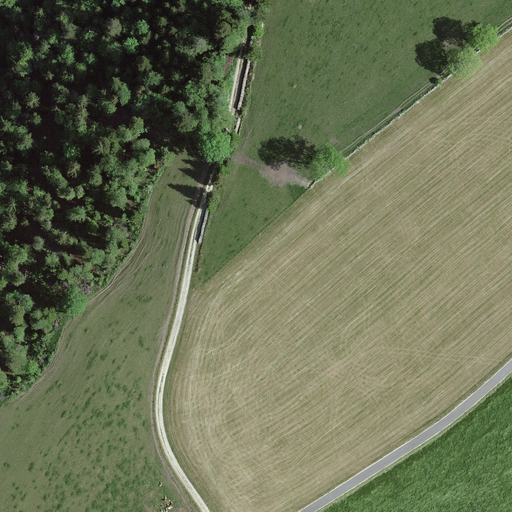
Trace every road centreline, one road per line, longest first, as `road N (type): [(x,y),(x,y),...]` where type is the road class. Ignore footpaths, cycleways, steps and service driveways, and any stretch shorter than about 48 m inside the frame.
road 1 (track): [(206,511),(167,450),(159,411),(257,0)]
road 2 (unclassified): [(314,511),(511,369)]
